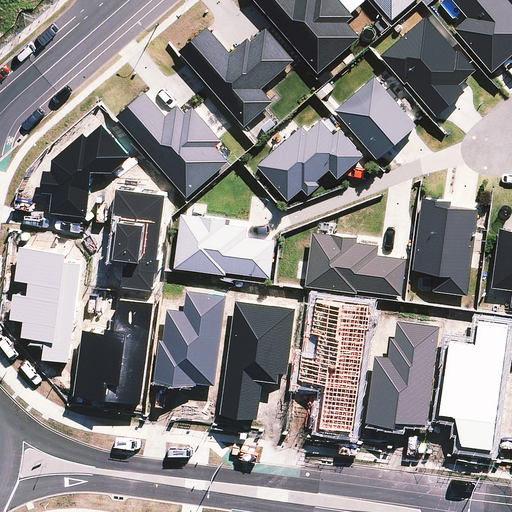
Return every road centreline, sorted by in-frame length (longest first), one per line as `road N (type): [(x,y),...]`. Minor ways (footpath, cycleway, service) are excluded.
road 1 (secondary): [(0,421),(117,463),(503,511)]
road 2 (secondary): [(297,511),(81,482),(0,497)]
road 3 (tertiary): [(0,116),(129,0)]
